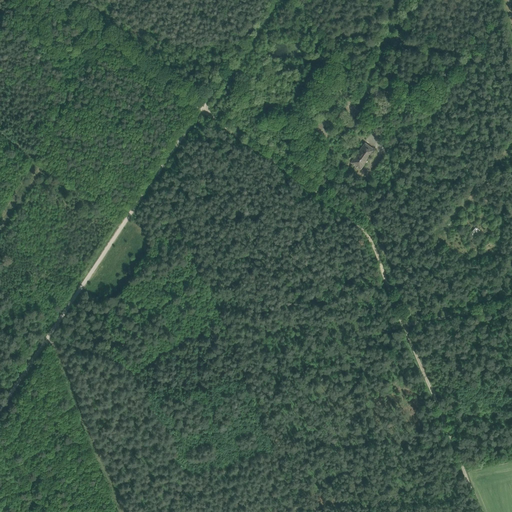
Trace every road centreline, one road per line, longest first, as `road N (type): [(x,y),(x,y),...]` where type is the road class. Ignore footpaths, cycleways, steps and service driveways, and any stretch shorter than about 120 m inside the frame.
road 1 (track): [(483,511),(365,222),(201,99)]
road 2 (track): [(266,0),(0,413)]
road 3 (unknown): [(53,332),(127,511)]
road 4 (track): [(62,0),(201,99)]
